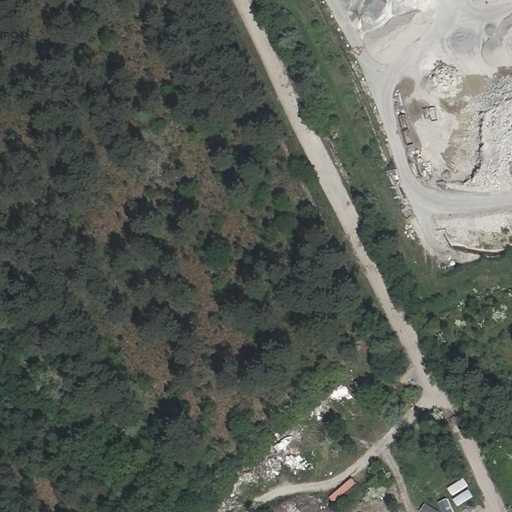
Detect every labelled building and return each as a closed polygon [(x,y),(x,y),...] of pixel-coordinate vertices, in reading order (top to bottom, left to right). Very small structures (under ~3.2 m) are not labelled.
[(440,255),(445,269),(452,266),(448,252),(440,255)] [(337,394),(332,399),(353,422),(359,417),(337,394)] [(326,420),(320,425),(328,434),(334,428),(326,420)] [(320,447),(296,475),(300,479),(324,451),(320,447)] [(335,502),(358,483),(354,478),(331,497),(335,502)]
